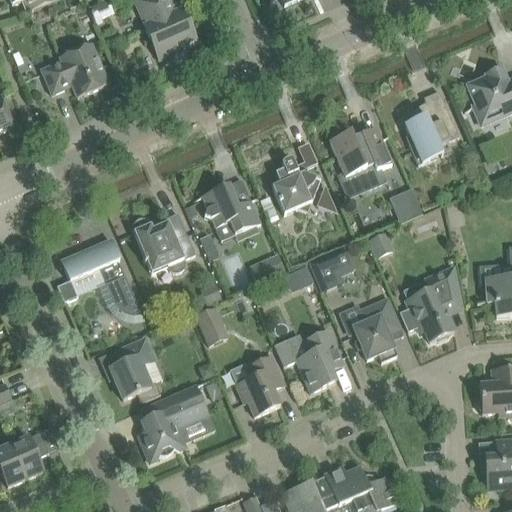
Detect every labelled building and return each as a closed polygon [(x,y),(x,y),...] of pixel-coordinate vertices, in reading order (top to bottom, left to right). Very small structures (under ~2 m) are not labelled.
[(8,0),(12,8),(31,1),(35,12),(61,2),(60,0),(8,0)] [(66,0),(71,10),(81,6),(79,3),(85,0),(66,0)] [(144,29),(151,45),(159,63),(185,52),(183,47),(196,41),(183,12),(173,16),(169,7),(172,6),(168,0),(143,0),(136,4),(142,19),(145,18),(149,27),(144,29)] [(275,0),(276,1),(278,0),(280,0),(285,9),(304,0),(275,0)] [(89,10),(92,16),(97,27),(103,25),(101,21),(114,15),(108,2),(89,10)] [(72,89),(74,93),(77,101),(109,88),(91,47),(60,61),(62,65),(42,74),(52,98),(72,89)] [(511,115),(511,85),(509,87),(502,70),(485,77),(487,81),(467,89),(475,107),(476,110),(481,108),(487,123),(506,115),(507,118),(511,115)] [(406,140),(419,169),(443,159),(438,148),(449,144),(449,143),(458,139),(439,95),(424,102),(429,113),(420,117),(418,114),(416,115),(413,117),(411,118),(409,120),(407,122),(405,124),(404,126),(410,139),(406,140)] [(0,97),(0,135),(13,130),(0,97)] [(392,168),(384,150),(376,131),(353,141),(351,136),(330,145),(338,163),(346,180),(357,175),(366,195),(387,186),(381,172),(392,168)] [(283,166),(282,167),(284,173),(276,176),(280,187),(272,190),(280,208),(284,218),(298,212),(308,216),(321,183),(304,176),(300,178),(293,163),(291,162),(289,162),(287,163),(285,164),(284,165),(283,166)] [(212,222),(216,232),(221,244),(261,227),(259,222),(251,204),(239,209),(230,188),(189,205),(190,206),(203,201),(208,213),(205,220),(212,222)] [(321,199),(317,209),(327,213),(335,210),(329,196),(321,199)] [(414,198),(393,207),(402,227),(422,218),(414,198)] [(198,218),(193,208),(186,211),(190,221),(198,218)] [(134,235),(141,251),(145,261),(143,262),(145,266),(147,266),(152,277),(168,270),(169,273),(171,275),(176,276),(180,275),(184,272),(185,268),(185,265),(184,263),(196,258),(188,238),(176,243),(169,226),(153,232),(151,227),(149,225),(148,224),(147,223),(145,222),(144,222),(142,222),(140,222),(138,223),(137,224),(136,225),(135,226),(134,228),(134,229),(133,230),(133,232),(133,233),(134,234),(134,235)] [(395,254),(387,237),(369,244),(377,262),(395,254)] [(367,242),(357,246),(361,255),(371,251),(367,242)] [(57,290),(64,306),(78,300),(71,285),(99,273),(114,306),(114,308),(115,309),(117,311),(118,312),(119,314),(121,315),(122,316),(126,318),(130,319),(134,320),(136,320),(139,319),(141,319),(138,310),(118,264),(120,264),(111,243),(61,265),(70,285),(57,290)] [(511,249),(509,250),(511,281),(485,282),(486,287),(487,307),(495,306),(496,321),(511,320),(511,249)] [(354,275),(344,251),(309,266),(322,297),(344,287),(341,280),(354,275)] [(250,269),(258,287),(285,274),(277,257),(250,269)] [(291,278),(298,296),(315,289),(308,271),(291,278)] [(410,312),(400,316),(408,335),(418,331),(420,336),(425,334),(430,345),(435,343),(438,344),(448,340),(450,337),(454,335),(447,318),(461,313),(462,312),(458,292),(454,271),(426,283),(426,284),(403,294),(407,304),(410,312)] [(207,309),(222,303),(215,286),(200,292),(207,309)] [(358,343),(354,345),(358,353),(362,352),(367,364),(378,359),(381,366),(397,360),(388,338),(401,332),(388,302),(359,314),(364,327),(353,331),(358,343)] [(229,342),(216,312),(196,320),(209,350),(229,342)] [(274,349),(276,352),(284,371),(297,365),(311,397),(336,386),(331,375),(344,369),(336,351),(329,335),(303,346),(299,338),(274,349)] [(145,342),(135,347),(117,355),(122,368),(110,373),(123,404),(137,398),(141,407),(161,399),(156,386),(150,389),(142,369),(155,364),(145,342)] [(240,387),(236,389),(244,407),(248,406),(255,421),(280,409),(276,400),(275,400),(274,394),(285,389),(277,371),(272,360),(251,369),(255,380),(240,387)] [(203,383),(216,378),(211,365),(198,370),(203,383)] [(511,371),(495,373),(496,386),(480,387),(481,402),(479,405),(479,412),(482,414),(482,418),(498,417),(498,420),(511,419),(511,371)] [(204,388),(210,402),(222,397),(216,383),(204,388)] [(5,387),(0,388),(0,408),(11,404),(12,403),(5,387)] [(174,454),(175,452),(179,454),(186,451),(178,431),(208,418),(195,390),(174,399),(141,413),(146,424),(142,426),(147,436),(139,440),(151,466),(157,463),(159,459),(161,459),(163,459),(164,459),(167,459),(169,458),(171,457),(173,455),(174,454)] [(11,404),(0,408),(0,420),(16,414),(11,404)] [(50,432),(11,449),(26,483),(43,475),(38,462),(59,452),(50,432)] [(511,443),(496,445),(497,461),(485,462),(488,494),(511,491),(511,443)] [(26,483),(11,449),(0,453),(0,477),(2,477),(8,490),(26,483)] [(325,479),(338,510),(338,511),(348,507),(349,511),(388,511),(396,509),(384,482),(379,484),(378,483),(377,482),(376,481),(374,480),(372,479),(371,478),(369,478),(366,478),(364,479),(360,470),(346,476),(343,470),(324,478),(325,479)] [(332,511),(338,510),(325,479),(312,485),(308,486),(302,484),(299,490),(282,497),(288,511),(332,511)] [(244,506),(246,511),(261,511),(257,500),(244,506)]
